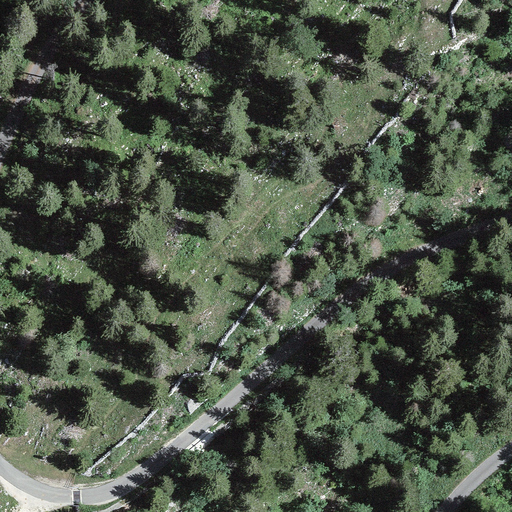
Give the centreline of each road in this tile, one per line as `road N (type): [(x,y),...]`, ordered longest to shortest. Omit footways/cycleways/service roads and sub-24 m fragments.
road 1 (track): [(511,221),(411,260),(370,287),(123,486),(60,496),(0,464)]
road 2 (track): [(0,154),(53,44),(86,0)]
